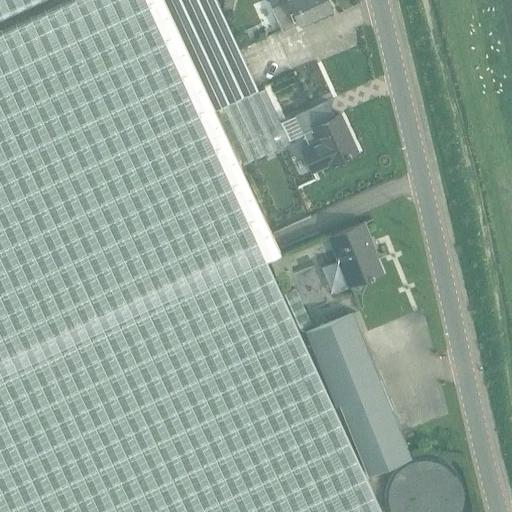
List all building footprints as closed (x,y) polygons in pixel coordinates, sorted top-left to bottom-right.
[(0,0),(0,15),(32,0),(0,0)] [(375,511),(362,477),(263,259),(143,0),(66,0),(4,28),(0,30),(0,511),(375,511)] [(143,0),(263,259),(278,253),(211,107),(254,88),(214,0),(143,0)] [(280,31),(296,24),(303,21),(304,23),(314,19),(313,16),(329,9),(324,0),(269,0),(266,2),(280,31)] [(246,31),(234,36),(240,49),(251,44),(246,31)] [(263,87),(216,108),(242,164),(288,142),(263,87)] [(341,127),(343,127),(338,115),(332,117),(324,101),(282,121),(291,139),(302,134),(306,145),(299,148),(310,172),(355,151),(347,135),(345,136),(341,127)] [(370,275),(379,271),(360,224),(327,237),(346,284),(366,276),(367,279),(371,277),(370,275)] [(294,288),(283,292),(299,328),(309,323),(294,288)] [(339,404),(367,475),(410,457),(352,312),(304,331),(335,405),(339,404)] [(458,511),(459,505),(459,504),(458,498),(456,491),(453,484),(449,480),(444,475),(438,471),(432,469),(425,468),(418,469),(412,470),(404,474),(399,478),(394,484),(391,490),(388,497),(388,503),(388,510),(388,511),(458,511)]
